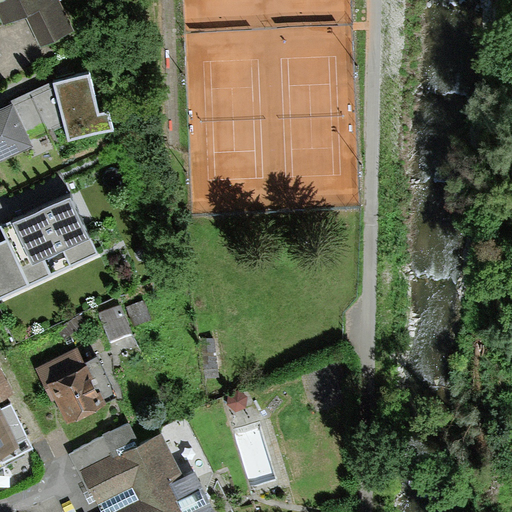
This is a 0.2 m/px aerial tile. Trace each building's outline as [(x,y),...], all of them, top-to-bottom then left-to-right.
[(0,0),(0,23),(23,13),(37,44),(69,30),(55,0),(0,0)] [(54,78),(30,90),(49,130),(65,122),(68,133),(115,121),(109,100),(100,102),(90,65),(53,75),(54,78)] [(0,101),(0,155),(36,139),(34,137),(49,130),(30,90),(15,97),(14,95),(0,101)] [(62,195),(0,222),(0,299),(50,277),(45,266),(86,248),(62,195)] [(131,333),(121,307),(102,314),(112,341),(131,333)] [(209,339),(210,376),(222,376),(221,338),(209,339)] [(75,350),(35,369),(63,425),(102,406),(75,350)] [(0,375),(0,405),(12,399),(0,375)] [(0,450),(13,444),(0,417),(0,450)] [(131,424),(70,455),(98,511),(216,511),(195,470),(184,475),(162,432),(140,443),(131,424)]
